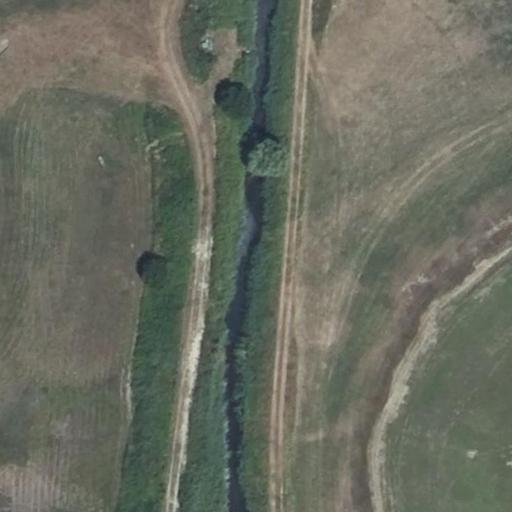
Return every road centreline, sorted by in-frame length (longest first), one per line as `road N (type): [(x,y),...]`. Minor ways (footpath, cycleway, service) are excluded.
road 1 (track): [(171,511),(212,167),(163,46),(175,0)]
road 2 (track): [(278,511),(307,0)]
